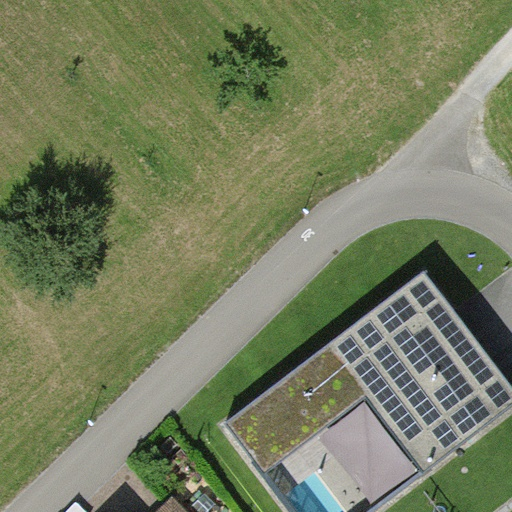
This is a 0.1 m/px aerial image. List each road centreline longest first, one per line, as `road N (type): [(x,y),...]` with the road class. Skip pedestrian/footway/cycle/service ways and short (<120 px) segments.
road 1 (residential): [(39,511),(365,203),(408,179),(478,198),(511,224)]
road 2 (track): [(408,179),(474,89),(511,53)]
